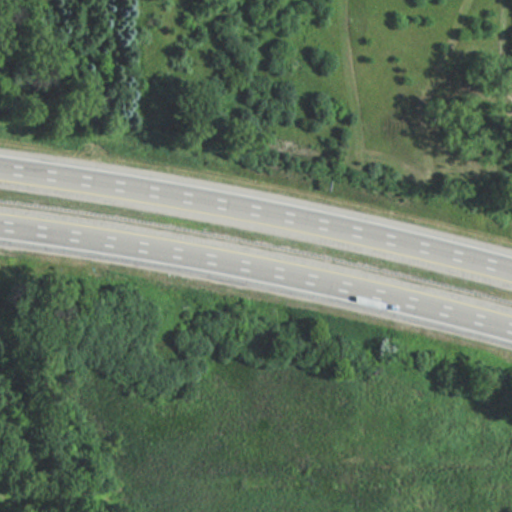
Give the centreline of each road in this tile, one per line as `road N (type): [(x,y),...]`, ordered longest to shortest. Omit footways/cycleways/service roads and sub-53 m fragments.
road 1 (motorway): [(0,230),(251,271),(511,333)]
road 2 (motorway): [(511,263),(264,207),(0,164)]
